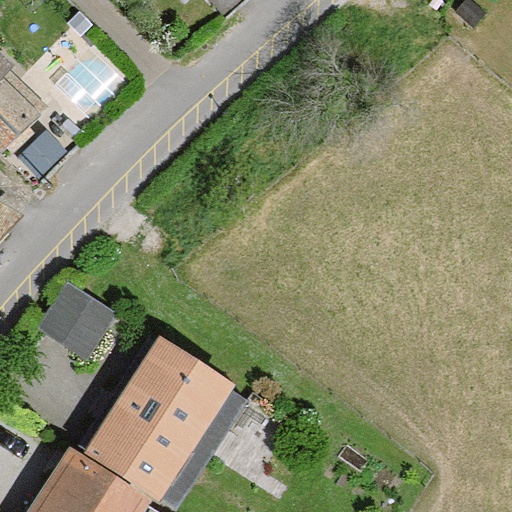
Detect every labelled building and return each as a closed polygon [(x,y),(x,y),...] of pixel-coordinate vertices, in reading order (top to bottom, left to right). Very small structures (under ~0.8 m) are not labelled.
[(0,59),(0,150),(3,154),(39,120),(0,82),(0,76),(9,68),(0,59)] [(0,246),(11,234),(0,228),(0,246)] [(116,310),(67,279),(38,326),(63,341),(87,356),(116,310)] [(105,464),(99,472),(127,491),(133,483),(160,499),(213,419),(231,391),(164,348),(94,457),(105,464)] [(249,402),(231,391),(213,419),(231,431),(249,402)] [(58,483),(40,511),(139,511),(145,503),(127,491),(99,472),(88,465),(72,490),(58,483)]
